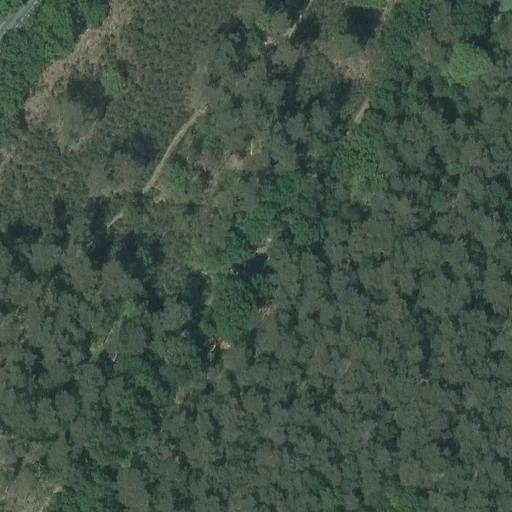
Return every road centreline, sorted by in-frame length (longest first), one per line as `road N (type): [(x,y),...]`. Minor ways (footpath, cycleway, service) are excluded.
road 1 (unknown): [(487,0),(45,511)]
road 2 (track): [(258,0),(159,110),(0,312)]
